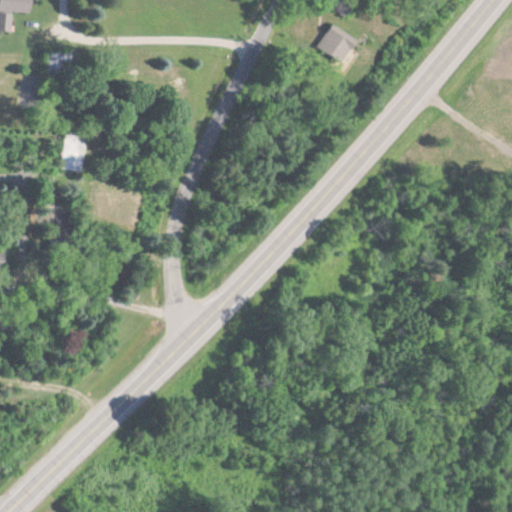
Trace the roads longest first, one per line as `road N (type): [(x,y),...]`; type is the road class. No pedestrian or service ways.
road 1 (secondary): [(496,0),(301,226),(12,511)]
road 2 (residential): [(201,329),(181,315),(179,224),(282,0)]
road 3 (residential): [(47,137),(22,273),(30,293),(69,310),(181,315)]
